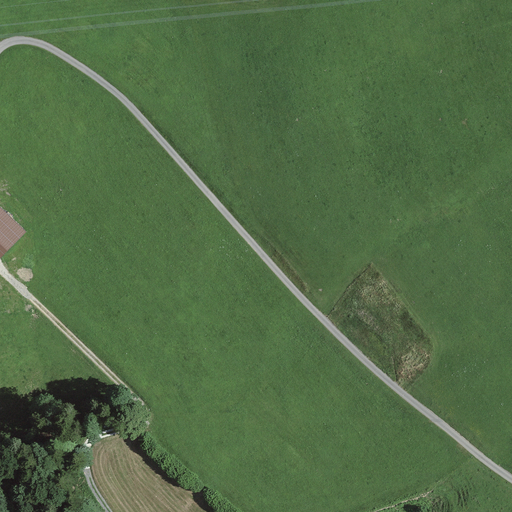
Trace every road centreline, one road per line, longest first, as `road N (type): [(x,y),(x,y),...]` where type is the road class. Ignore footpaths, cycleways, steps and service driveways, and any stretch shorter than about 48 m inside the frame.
road 1 (unclassified): [(0,45),(46,46),(110,88),(328,325),(511,480)]
road 2 (track): [(0,271),(136,398)]
